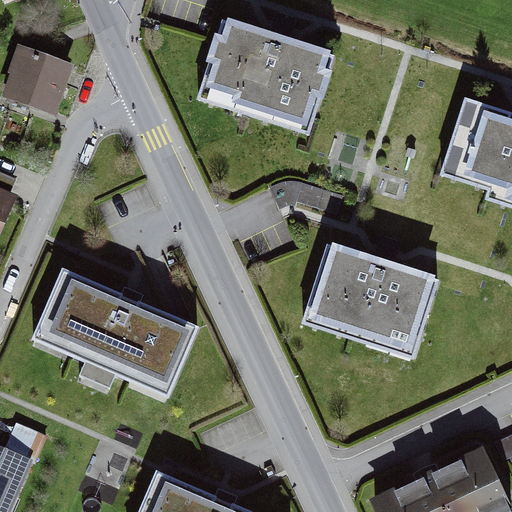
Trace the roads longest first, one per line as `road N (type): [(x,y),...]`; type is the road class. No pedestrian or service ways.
road 1 (residential): [(136,93),(321,488)]
road 2 (residential): [(136,93),(78,135),(0,324)]
road 3 (residential): [(321,488),(511,400)]
